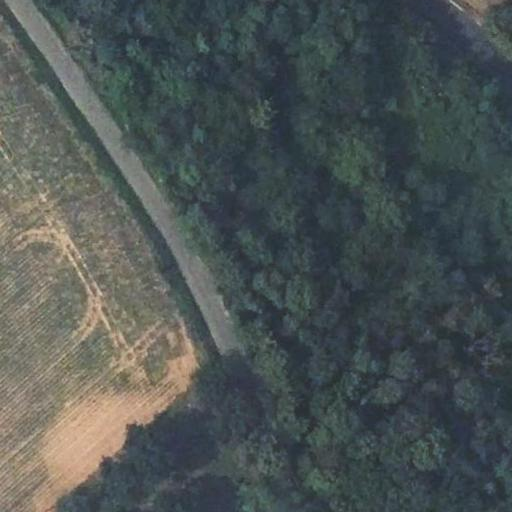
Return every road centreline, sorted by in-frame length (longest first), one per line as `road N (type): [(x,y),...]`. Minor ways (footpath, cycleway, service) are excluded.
road 1 (unclassified): [(299,511),(199,281),(15,0)]
road 2 (tertiary): [(511,87),(484,48),(426,0)]
